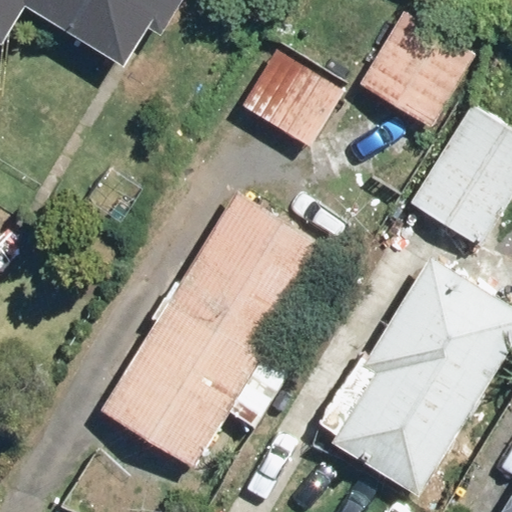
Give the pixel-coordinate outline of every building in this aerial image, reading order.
[(174,0),(3,0),(129,76),(174,0)] [(477,56),(400,10),(353,90),(431,135),(477,56)] [(274,54),(244,107),(307,143),(337,90),(274,54)] [(511,128),(471,103),(412,199),(477,239),(511,182),(511,128)] [(96,405),(191,464),(322,256),(227,197),(96,405)] [(308,429),(413,496),(511,342),(511,328),(413,266),(308,429)] [(511,511),(511,479),(491,511),(511,511)]
